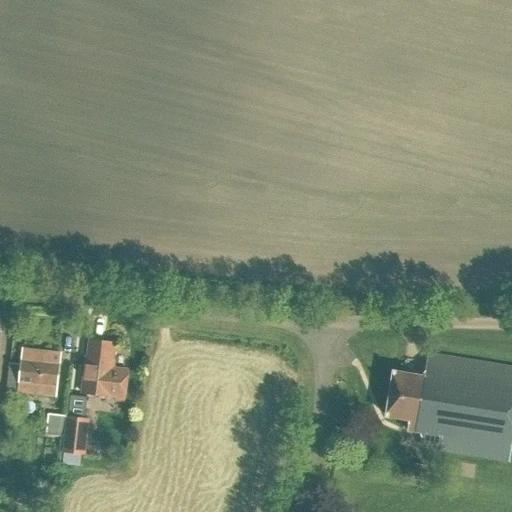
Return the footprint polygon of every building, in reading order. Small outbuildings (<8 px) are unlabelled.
[(114,346),(89,342),(82,396),(123,402),(127,373),(111,371),(114,346)] [(17,396),(17,393),(54,398),(60,354),(23,350),(21,366),(9,364),(5,394),(17,396)] [(421,434),(419,443),(440,447),(440,452),(508,463),(511,441),(511,371),(429,357),(425,380),(394,375),(386,419),(408,422),(407,432),(421,434)] [(43,413),(41,434),(54,435),(56,414),(43,413)] [(86,422),(65,419),(61,455),(81,457),(86,422)]
